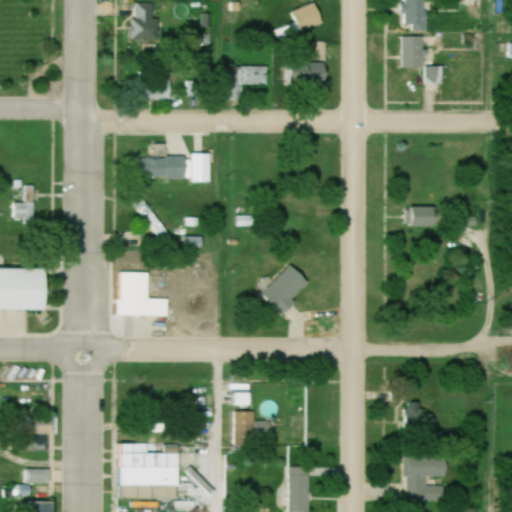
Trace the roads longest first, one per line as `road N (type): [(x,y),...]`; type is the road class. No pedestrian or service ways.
road 1 (residential): [(353,511),(355,0)]
road 2 (residential): [(83,124),(511,125)]
road 3 (residential): [(86,511),(83,150)]
road 4 (residential): [(356,357),(0,350)]
road 5 (residential): [(83,124),(83,0)]
